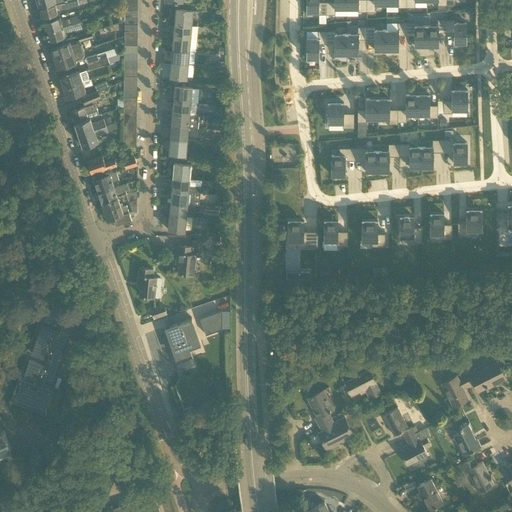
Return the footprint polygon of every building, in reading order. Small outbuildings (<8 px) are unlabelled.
[(85,3),(84,0),(71,0),(40,8),(42,18),(58,14),(57,10),(79,5),(79,4),(85,3)] [(327,2),(319,2),(319,0),(306,0),(307,14),(327,14),(327,2)] [(335,14),(335,8),(347,8),(346,0),(334,0),(334,2),(327,2),(327,14),(335,14)] [(346,0),(347,8),(358,8),(358,12),(367,12),(366,0),(346,0)] [(366,0),(367,12),(375,12),(375,4),(387,4),(386,0),(366,0)] [(175,25),(192,26),(192,21),(193,11),(176,9),(175,25)] [(46,32),(82,21),(80,15),(61,21),(60,17),(43,22),(46,32)] [(446,32),(447,20),(438,20),(438,26),(427,26),(427,46),(439,46),(439,32),(446,32)] [(454,43),(467,43),(467,23),(455,23),(455,20),(447,20),(446,32),(454,32),(454,43)] [(76,29),(77,33),(85,30),(82,21),(46,32),(49,41),(66,37),(65,32),(76,29)] [(399,35),(407,35),(407,23),(398,23),(398,30),(387,30),(387,50),(399,50),(399,35)] [(415,23),(407,23),(407,35),(414,35),(414,46),(427,46),(427,26),(415,26),(415,23)] [(174,37),(190,38),(192,26),(175,25),(174,37)] [(358,34),(347,34),(347,54),(359,54),(359,39),(367,39),(367,27),(358,27),(358,34)] [(367,27),(367,39),(374,39),(374,50),(387,50),(387,30),(375,30),(375,27),(367,27)] [(319,58),(319,43),(327,43),(327,31),(318,31),(318,38),(307,38),(307,58),(319,58)] [(327,31),(327,43),(335,43),(334,54),(347,54),(347,34),(335,34),(335,31),(327,31)] [(79,36),(80,41),(94,37),(92,32),(79,36)] [(190,38),(174,37),(173,49),(189,51),(190,38)] [(115,41),(117,48),(124,46),(122,38),(115,41)] [(54,58),(83,49),(82,44),(77,41),(71,43),(70,41),(51,47),(54,58)] [(58,69),(77,63),(77,61),(83,59),(85,55),(83,49),(54,58),(58,69)] [(172,62),(188,63),(189,51),(173,49),(172,62)] [(88,64),(108,57),(106,53),(98,56),(97,54),(86,58),(88,64)] [(90,70),(110,63),(108,57),(88,64),(90,70)] [(173,81),(182,82),(183,78),(187,78),(188,63),(172,62),(170,77),(173,77),(173,81)] [(64,87),(83,81),(89,79),(86,70),(80,72),(80,71),(60,77),(64,87)] [(98,91),(110,86),(107,80),(96,85),(98,91)] [(67,98),(86,92),(83,81),(64,87),(67,98)] [(174,101),(191,103),(192,87),(182,86),(182,82),(173,81),(173,86),(175,86),(174,101)] [(444,100),(444,113),(452,113),(452,110),(468,110),(468,90),(452,90),(452,100),(444,100)] [(99,91),(83,97),(86,104),(102,98),(99,91)] [(418,94),(406,94),(406,109),(398,109),(398,122),(406,122),(406,115),(418,115),(418,94)] [(418,94),(418,115),(429,115),(429,118),(438,118),(438,105),(430,105),(430,94),(418,94)] [(378,119),(378,99),(366,99),(366,109),(358,109),(358,122),(366,122),(366,119),(378,119)] [(398,109),(390,109),(390,99),(378,99),(378,119),(389,119),(389,124),(398,124),(398,122),(398,109)] [(183,115),(196,116),(197,103),(191,103),(174,101),(173,114),(183,115)] [(75,123),(90,117),(99,114),(96,103),(71,111),(75,123)] [(328,103),(328,123),(343,123),(343,128),(354,128),(354,113),(344,113),(344,103),(328,103)] [(215,106),(214,115),(222,116),(223,107),(215,106)] [(172,126),(189,128),(198,129),(199,116),(196,116),(183,115),(173,114),(172,126)] [(109,120),(105,121),(104,119),(92,123),(90,117),(75,123),(79,134),(110,124),(109,120)] [(108,132),(108,130),(117,127),(115,123),(110,124),(79,134),(83,147),(99,141),(97,135),(108,132)] [(171,139),(187,140),(189,128),(172,126),(171,139)] [(445,129),(445,137),(454,137),(453,129),(445,129)] [(173,154),(172,158),(181,159),(182,154),(186,155),(187,140),(171,139),(169,153),(173,154)] [(432,147),(421,147),(421,167),(433,167),(433,152),(443,152),(443,139),(432,140),(432,147)] [(443,139),(443,152),(453,152),(453,163),(467,163),(467,143),(454,143),(454,139),(443,139)] [(137,149),(137,140),(124,140),(124,149),(137,149)] [(389,156),(399,156),(399,144),(388,144),(388,151),(377,151),(377,171),(389,171),(389,156)] [(410,144),(399,144),(399,156),(409,156),(409,167),(421,167),(421,147),(410,147),(410,144)] [(355,160),(355,148),(339,148),(339,155),(331,155),(331,175),(345,175),(345,160),(355,160)] [(355,148),(355,160),(365,160),(365,171),(377,171),(377,151),(366,151),(366,148),(355,148)] [(100,172),(108,170),(107,168),(118,165),(115,157),(105,161),(103,155),(88,161),(92,173),(99,170),(100,172)] [(138,165),(136,160),(135,156),(124,159),(127,168),(138,165)] [(173,178),(190,179),(192,163),(181,162),(181,159),(172,158),(172,162),(175,163),(173,178)] [(51,169),(50,165),(49,161),(34,166),(36,173),(51,169)] [(98,193),(115,187),(113,182),(120,180),(117,171),(94,179),(98,193)] [(202,186),(190,185),(190,179),(173,178),(172,191),(189,192),(189,191),(201,192),(202,186)] [(217,181),(216,192),(224,193),(225,181),(217,181)] [(102,203),(118,197),(117,193),(130,189),(128,183),(115,187),(98,193),(102,203)] [(137,199),(137,194),(137,190),(126,194),(129,201),(137,199)] [(172,191),(171,203),(188,205),(189,192),(172,191)] [(222,207),(224,194),(218,194),(217,203),(214,203),(214,207),(219,207),(222,207)] [(122,207),(119,200),(118,197),(102,203),(107,220),(113,218),(116,225),(132,220),(127,206),(122,207)] [(129,202),(133,211),(137,210),(137,199),(129,201),(129,202)] [(188,205),(171,203),(170,216),(187,217),(188,205)] [(466,220),(458,220),(458,233),(466,233),(466,230),(482,230),(482,210),(466,210),(466,220)] [(303,235),(318,235),(318,222),(304,222),(304,212),(287,212),(287,232),(303,232),(303,235)] [(430,214),(430,234),(443,234),(443,237),(452,237),(452,224),(444,224),(444,213),(430,214)] [(168,230),(178,231),(185,231),(187,217),(170,216),(168,230)] [(400,237),(413,237),(413,240),(422,240),(422,227),(414,227),(414,217),(400,217),(400,237)] [(326,241),(339,241),(339,244),(348,244),(348,231),(340,231),(340,221),(326,221),(326,241)] [(377,241),(377,244),(392,244),(392,231),(378,231),(378,221),(361,221),(362,241),(377,241)] [(218,234),(218,223),(208,222),(208,233),(218,234)] [(219,244),(219,236),(201,236),(200,244),(219,244)] [(195,254),(191,254),(192,247),(178,245),(177,260),(180,260),(178,273),(193,274),(195,254)] [(155,297),(157,277),(153,276),(153,269),(139,268),(138,282),(141,282),(140,295),(155,297)] [(18,376),(19,377),(11,400),(9,405),(10,405),(12,400),(54,415),(61,396),(51,393),(69,343),(73,344),(83,316),(49,304),(44,319),(42,325),(37,340),(31,338),(18,376)] [(165,306),(151,310),(154,318),(167,314),(165,306)] [(206,334),(222,329),(222,310),(200,318),(206,334)] [(146,330),(172,324),(170,316),(145,322),(146,330)] [(188,357),(185,347),(198,343),(191,323),(193,322),(192,318),(169,326),(170,328),(166,329),(166,327),(165,328),(169,339),(168,339),(174,357),(176,356),(177,361),(188,357)] [(487,388),(489,388),(488,386),(504,378),(505,380),(506,379),(497,362),(477,373),(475,370),(470,373),(469,370),(463,373),(469,386),(474,383),(478,390),(486,387),(487,388)] [(345,382),(348,388),(344,390),(347,395),(351,394),(351,395),(365,388),(370,398),(381,392),(369,370),(345,382)] [(463,389),(469,386),(463,373),(457,376),(442,383),(454,405),(468,398),(463,389)] [(319,424),(331,418),(328,412),(334,409),(324,390),(308,398),(317,416),(316,417),(319,424)] [(416,426),(412,428),(412,427),(409,429),(398,407),(384,414),(394,435),(402,431),(406,438),(419,431),(416,426)] [(327,448),(339,442),(338,441),(352,434),(353,435),(345,419),(334,424),(331,418),(319,424),(322,430),(319,432),(327,448)] [(469,422),(460,427),(462,431),(455,434),(466,454),(481,446),(469,422)] [(428,455),(426,449),(432,446),(427,437),(431,436),(427,428),(419,432),(419,431),(406,438),(409,444),(411,443),(412,445),(400,451),(407,465),(428,455)] [(3,430),(0,432),(0,452),(11,447),(3,430)] [(474,458),(462,464),(465,471),(469,469),(476,481),(473,482),(479,492),(494,484),(491,477),(492,477),(491,476),(490,476),(482,461),(477,464),(474,458)] [(431,479),(417,485),(430,510),(437,507),(437,506),(443,503),(431,479)] [(159,511),(150,486),(142,489),(146,500),(136,504),(127,507),(126,505),(112,510),(112,511),(159,511)] [(23,509),(25,508),(26,511),(21,511),(20,510),(15,511),(54,511),(57,510),(58,511),(74,511),(76,511),(68,494),(61,497),(59,492),(51,496),(48,488),(19,502),(23,509)] [(312,506),(308,499),(302,502),(303,511),(312,506)] [(329,511),(325,502),(312,509),(313,511),(329,511)]
